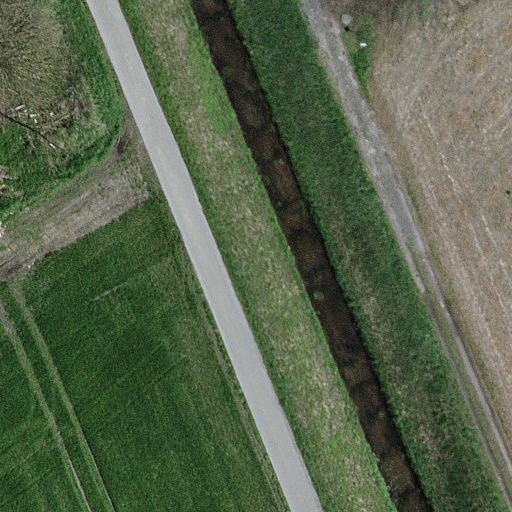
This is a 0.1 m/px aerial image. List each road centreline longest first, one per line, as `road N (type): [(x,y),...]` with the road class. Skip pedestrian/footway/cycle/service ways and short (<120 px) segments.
road 1 (unclassified): [(101,0),(308,511)]
road 2 (track): [(511,492),(313,0)]
